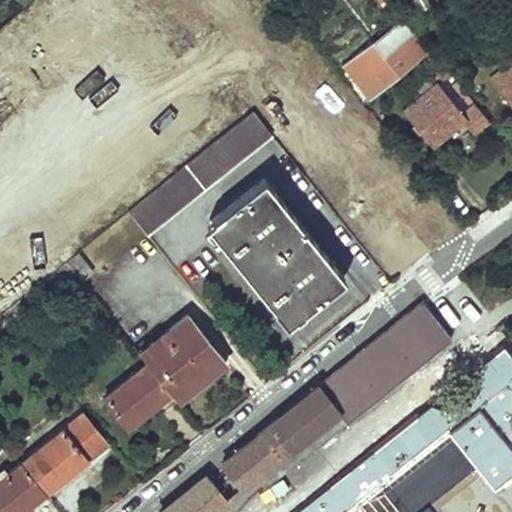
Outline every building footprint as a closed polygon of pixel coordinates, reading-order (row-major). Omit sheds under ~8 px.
[(33,0),(12,0),(11,1),(20,12),(24,8),(33,0)] [(426,51),(421,43),(414,48),(419,56),(426,51)] [(414,48),(412,45),(386,67),(378,56),(354,76),(373,98),(422,58),(419,56),(414,48)] [(438,83),(449,75),(438,61),(434,64),(432,59),(426,63),(432,70),(429,73),(438,83)] [(511,63),(493,79),(511,102),(511,63)] [(429,73),(427,69),(400,92),(411,105),(438,83),(429,73)] [(270,91),(255,72),(243,82),(257,102),(270,91)] [(490,121),(463,89),(455,96),(466,111),(463,114),(438,83),(411,105),(407,110),(434,144),(446,134),(465,120),(477,133),(490,121)] [(281,94),(278,90),(264,100),(271,109),(280,102),(277,97),(281,94)] [(308,127),(296,112),(275,129),(310,173),(324,161),(317,153),(300,133),(308,127)] [(272,135),(254,113),(140,203),(130,211),(148,235),(272,135)] [(325,148),(308,127),(300,133),(317,153),(325,148)] [(344,277),(264,178),(213,221),(292,319),(318,298),(344,277)] [(432,218),(408,189),(397,198),(404,207),(380,226),(413,267),(431,252),(415,232),(421,227),(432,218)] [(94,272),(79,252),(67,261),(77,274),(81,280),(94,272)] [(77,274),(67,261),(64,263),(52,274),(61,287),(77,274)] [(29,302),(25,295),(4,312),(9,319),(29,302)] [(424,301),(319,385),(340,410),(349,421),(453,337),(424,301)] [(223,361),(187,316),(141,352),(148,362),(171,391),(178,399),(204,377),(223,361)] [(171,391),(148,362),(106,396),(128,425),(145,412),(171,391)] [(511,434),(511,388),(508,383),(499,390),(457,423),(484,458),(511,434)] [(224,461),(245,487),(340,410),(319,385),(224,461)] [(484,458),(457,423),(451,429),(477,463),(484,458)] [(88,457),(66,429),(22,462),(46,492),(66,475),(88,457)] [(511,434),(484,458),(497,473),(511,460),(511,434)] [(497,473),(484,458),(477,463),(495,485),(501,480),(497,473)] [(511,470),(511,460),(497,473),(501,480),(511,470)] [(46,492),(22,462),(0,479),(0,511),(20,511),(25,508),(46,492)] [(204,478),(161,511),(217,511),(240,494),(217,467),(204,478)]
